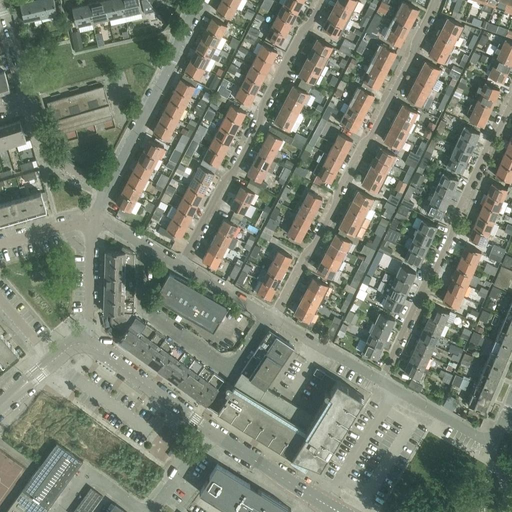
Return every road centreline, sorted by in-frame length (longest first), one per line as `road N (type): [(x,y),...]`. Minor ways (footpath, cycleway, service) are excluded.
road 1 (residential): [(434,0),(374,132),(271,318)]
road 2 (residential): [(380,380),(511,102)]
road 3 (residential): [(179,265),(323,0)]
road 4 (residential): [(267,315),(231,370),(142,309),(142,244)]
road 5 (residential): [(106,188),(199,0)]
road 6 (residential): [(207,431),(81,343)]
road 7 (residential): [(397,390),(490,440),(511,400)]
road 8 (residential): [(397,390),(326,506)]
road 9 (unclassified): [(316,500),(207,431)]
road 10 (residential): [(271,318),(380,380)]
road 11 (residential): [(81,343),(91,218)]
road 12 (residential): [(106,188),(50,157),(32,100)]
